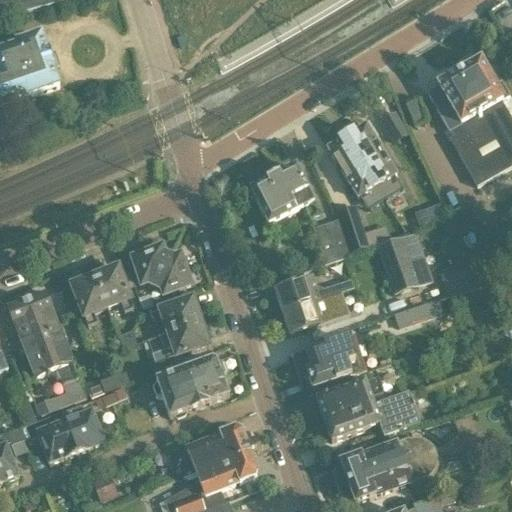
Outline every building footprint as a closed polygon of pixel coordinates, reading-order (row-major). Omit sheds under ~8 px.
[(74,0),(0,0),(0,22),(2,22),(75,3),(74,0)] [(16,47),(17,50),(0,55),(0,124),(22,117),(18,105),(59,90),(41,38),(16,47)] [(511,123),(501,104),(508,100),(500,86),(495,89),(480,63),(437,88),(438,90),(427,97),(453,140),(449,142),(477,191),(511,170),(511,123)] [(427,124),(418,103),(405,108),(414,129),(427,124)] [(380,124),(394,145),(408,137),(395,115),(380,124)] [(357,201),(383,185),(396,177),(365,127),(353,134),(353,133),(337,142),(338,144),(326,151),(357,201)] [(308,223),(319,217),(295,169),(249,192),(267,229),(303,211),(308,223)] [(365,236),(357,211),(337,217),(350,256),(369,250),(365,236)] [(337,223),(335,224),(312,231),(324,268),(350,260),(337,223)] [(414,237),(386,247),(376,250),(392,298),(419,289),(418,286),(429,282),(425,268),(423,257),(430,254),(423,234),(414,237)] [(155,289),(169,259),(163,257),(161,250),(132,262),(141,288),(147,286),(155,289)] [(169,259),(155,289),(161,292),(163,299),(189,289),(179,259),(173,261),(169,259)] [(441,283),(447,301),(454,298),(489,287),(483,269),(477,271),(441,283)] [(94,280),(106,311),(119,305),(123,316),(133,312),(117,271),(94,280)] [(281,315),(338,296),(352,292),(350,284),(323,293),(314,289),(311,279),(273,292),(281,315)] [(106,311),(94,280),(71,288),(87,329),(96,326),(92,316),(106,311)] [(31,337),(57,327),(45,295),(6,310),(20,346),(33,341),(31,337)] [(338,296),(281,315),(289,339),(321,328),(321,327),(334,323),(331,313),(343,309),(338,296)] [(153,309),(149,297),(137,302),(142,313),(153,309)] [(168,336),(199,325),(191,302),(149,317),(152,326),(163,322),(167,336),(168,336)] [(443,318),(438,302),(393,317),(398,333),(443,318)] [(59,317),(62,325),(73,320),(70,313),(59,317)] [(168,336),(167,336),(159,339),(164,353),(151,357),(155,366),(207,348),(199,325),(168,336)] [(504,339),(509,341),(511,339),(511,325),(500,331),(504,339)] [(33,341),(20,346),(27,363),(65,347),(57,327),(31,337),(33,341)] [(122,352),(132,333),(117,339),(122,352)] [(137,347),(132,333),(122,352),(137,347)] [(312,393),(351,380),(347,368),(355,365),(352,356),(361,353),(356,338),(295,358),(301,376),(306,375),(312,393)] [(65,347),(27,363),(34,382),(56,373),(62,388),(65,396),(45,404),(49,415),(86,401),(84,397),(65,347)] [(212,363),(185,372),(199,410),(229,399),(221,380),(225,378),(227,375),(224,365),(220,363),(216,365),(212,363)] [(323,424),(372,407),(369,399),(380,395),(377,387),(401,379),(395,364),(355,378),(359,388),(315,403),(323,424)] [(199,410),(185,372),(155,383),(156,386),(152,391),(155,400),(162,401),(169,421),(172,420),(177,422),(184,419),(186,415),(199,410)] [(116,378),(121,390),(130,387),(125,375),(116,378)] [(121,390),(116,378),(99,385),(101,389),(104,397),(121,390)] [(104,397),(101,389),(84,397),(86,401),(87,404),(104,398),(104,397)] [(122,392),(111,396),(116,406),(126,402),(122,392)] [(116,406),(111,396),(101,401),(106,411),(116,406)] [(331,446),(378,428),(383,441),(417,429),(406,397),(373,409),(372,407),(323,424),(331,446)] [(34,434),(40,432),(28,403),(16,408),(24,429),(27,437),(28,437),(34,434)] [(34,409),(37,417),(41,418),(49,415),(45,404),(34,409)] [(92,412),(63,423),(77,457),(105,446),(92,412)] [(40,432),(34,434),(48,468),(77,457),(63,423),(40,432)] [(6,434),(0,436),(0,487),(19,480),(7,448),(9,447),(14,459),(26,455),(22,444),(30,441),(28,437),(27,437),(24,429),(7,436),(6,434)] [(195,476),(249,455),(240,434),(235,432),(185,452),(190,464),(177,469),(182,481),(195,476)] [(352,502),(354,507),(411,486),(409,483),(421,478),(428,474),(432,467),(433,459),(430,452),(425,446),(417,444),(410,445),(408,441),(339,466),(341,472),(332,475),(343,505),(352,502)] [(195,476),(198,484),(164,504),(166,511),(206,511),(224,505),(220,494),(254,481),(256,474),(249,455),(195,476)] [(90,483),(100,507),(119,499),(110,476),(90,483)] [(440,511),(440,510),(458,502),(454,492),(412,507),(414,511),(412,511),(440,511)]
